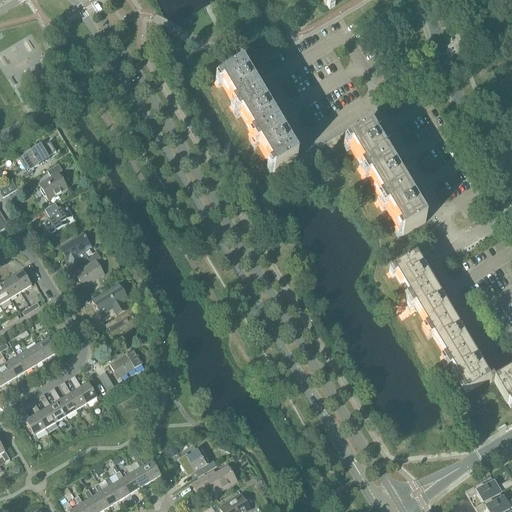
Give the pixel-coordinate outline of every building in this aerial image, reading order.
[(296,15),(300,22),(307,18),(303,11),(296,15)] [(282,136),(282,135),(275,124),(271,117),(265,107),(263,104),(258,96),(257,94),(256,91),(253,86),(247,76),(245,74),(242,68),(241,68),(219,81),(274,175),(291,165),(298,175),(347,146),(349,148),(402,238),(403,237),(425,224),(417,211),(411,201),(410,198),(403,187),(399,180),(394,171),(393,170),(392,168),(389,163),(385,157),(381,149),(375,140),(374,138),(373,137),(370,131),(369,132),(364,122),(363,122),(360,124),(297,161),(294,155),(291,150),(289,147),(283,138),(282,136)] [(56,153),(52,147),(50,144),(43,148),(41,146),(21,157),(28,168),(25,170),(26,173),(23,175),(25,179),(33,175),(32,173),(35,172),(34,170),(50,160),(48,158),(56,153)] [(55,195),(56,197),(67,190),(58,175),(63,172),(58,166),(48,172),(52,180),(48,182),(47,182),(40,186),(48,200),(55,195)] [(11,185),(0,191),(0,192),(4,199),(16,192),(11,185)] [(66,207),(59,211),(55,205),(45,212),(51,221),(44,225),(51,236),(66,227),(64,223),(73,218),(73,217),(71,218),(65,208),(66,207)] [(83,235),(59,249),(67,262),(71,269),(81,263),(77,257),(91,249),(83,235)] [(101,259),(98,254),(88,260),(90,265),(75,274),(83,289),(104,276),(95,262),(101,259)] [(393,271),(393,272),(466,395),(488,382),(490,385),(494,383),(507,405),(511,402),(511,371),(495,382),(494,382),(492,379),(492,378),(488,381),(452,320),(415,258),(393,271)] [(32,288),(23,273),(12,280),(21,295),(32,288)] [(21,295),(12,280),(2,286),(11,301),(21,295)] [(117,318),(128,311),(123,303),(128,300),(119,285),(91,302),(101,318),(112,311),(117,318)] [(11,301),(2,286),(0,287),(0,305),(1,307),(11,301)] [(91,303),(88,298),(80,302),(83,307),(91,303)] [(38,305),(30,309),(33,313),(40,309),(38,305)] [(33,313),(30,309),(22,314),(25,318),(33,313)] [(128,311),(117,318),(114,319),(118,325),(109,331),(118,345),(140,331),(132,318),(135,316),(131,309),(128,311)] [(10,321),(12,325),(19,321),(17,317),(10,321)] [(12,325),(10,321),(2,326),(4,330),(12,325)] [(43,323),(35,327),(38,331),(46,326),(43,323)] [(19,337),(21,341),(29,337),(26,333),(19,337)] [(21,341),(19,337),(11,342),(13,346),(21,341)] [(38,346),(47,361),(58,355),(49,339),(38,346)] [(6,345),(0,349),(0,351),(1,354),(9,349),(6,345)] [(47,361),(38,346),(28,352),(37,367),(47,361)] [(142,365),(133,351),(110,366),(114,373),(116,372),(121,379),(142,365)] [(18,358),(27,373),(37,367),(28,352),(18,358)] [(18,358),(7,365),(16,380),(27,373),(18,358)] [(0,368),(0,375),(6,386),(16,380),(7,365),(0,368)] [(99,378),(110,396),(116,392),(105,374),(99,378)] [(87,407),(98,401),(88,384),(82,389),(75,378),(70,381),(77,392),(77,391),(87,407)] [(77,391),(77,392),(71,395),(65,385),(61,387),(67,398),(77,413),(87,407),(77,391)] [(67,398),(61,401),(55,391),(50,394),(57,404),(66,419),(77,413),(67,398)] [(57,404),(51,408),(45,397),(40,400),(46,411),(47,410),(56,426),(66,419),(57,404)] [(47,410),(46,411),(40,414),(34,404),(30,406),(36,417),(37,417),(46,432),(56,426),(47,410)] [(488,416),(484,409),(477,413),(481,420),(488,416)] [(36,417),(30,421),(24,410),(20,412),(22,416),(18,418),(22,425),(26,423),(35,438),(46,432),(37,417),(36,417)] [(83,431),(79,426),(73,430),(76,435),(77,436),(83,432),(83,431)] [(0,446),(0,457),(2,457),(6,464),(10,461),(5,453),(4,454),(0,446)] [(175,448),(167,453),(171,460),(179,455),(175,448)] [(198,478),(216,468),(213,462),(210,464),(202,450),(193,455),(194,456),(189,458),(187,455),(178,460),(188,478),(195,473),(198,478)] [(141,470),(150,485),(161,478),(152,463),(144,468),(140,461),(136,463),(141,471),(141,470)] [(20,468),(18,468),(14,466),(12,473),(16,474),(18,475),(19,472),(20,470),(20,468)] [(94,471),(98,478),(105,474),(101,467),(100,466),(94,471)] [(141,470),(141,471),(134,475),(130,467),(126,470),(130,477),(131,476),(140,491),(150,485),(141,470)] [(198,497),(211,489),(215,495),(237,482),(229,468),(216,476),(214,472),(191,485),(196,492),(198,497)] [(131,476),(130,477),(124,481),(120,474),(116,476),(120,483),(121,482),(130,497),(140,491),(131,476)] [(490,479),(472,489),(465,493),(469,500),(476,495),(482,505),(499,494),(499,495),(504,492),(501,486),(496,489),(490,479)] [(121,482),(120,483),(114,487),(110,480),(105,482),(110,489),(111,489),(120,503),(130,497),(121,482)] [(111,489),(110,489),(103,493),(99,486),(95,489),(99,496),(100,495),(109,510),(120,503),(111,489)] [(100,495),(99,496),(93,500),(89,493),(85,495),(89,502),(90,501),(96,511),(105,511),(109,510),(100,495)] [(499,494),(482,505),(474,509),(475,511),(483,511),(486,511),(505,511),(508,510),(509,510),(511,508),(511,505),(510,502),(505,504),(499,495),(499,494)] [(251,511),(252,511),(241,495),(219,510),(220,511),(251,511)] [(96,511),(90,501),(89,502),(83,506),(79,499),(75,501),(79,508),(80,507),(82,511),(96,511)]
